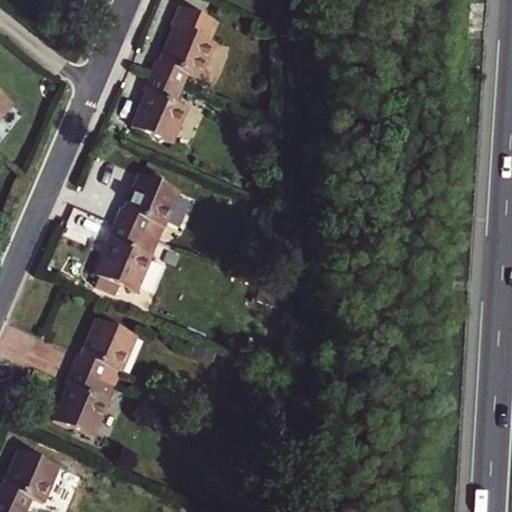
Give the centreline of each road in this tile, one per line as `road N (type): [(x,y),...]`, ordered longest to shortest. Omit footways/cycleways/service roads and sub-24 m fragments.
road 1 (motorway): [(511,112),(488,511)]
road 2 (residential): [(0,301),(129,0)]
